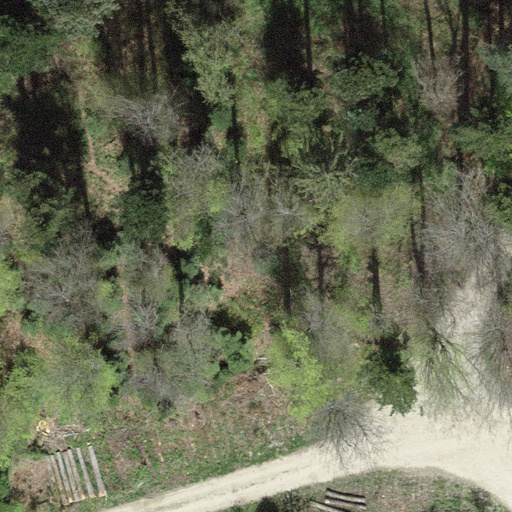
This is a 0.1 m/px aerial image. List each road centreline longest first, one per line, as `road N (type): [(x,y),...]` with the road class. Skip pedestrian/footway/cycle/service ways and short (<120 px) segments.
road 1 (track): [(511,380),(111,511)]
road 2 (track): [(511,231),(475,283),(451,398)]
